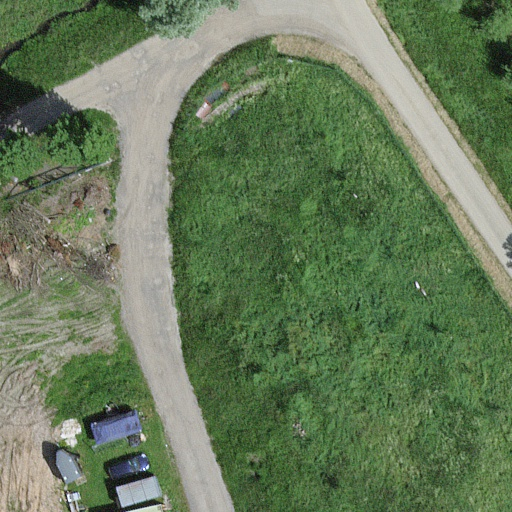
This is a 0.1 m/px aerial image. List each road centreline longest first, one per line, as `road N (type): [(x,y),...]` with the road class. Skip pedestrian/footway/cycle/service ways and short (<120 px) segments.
road 1 (track): [(210,511),(136,260),(144,78)]
road 2 (track): [(0,157),(237,27),(302,0)]
road 3 (unclassified): [(336,0),(511,258)]
